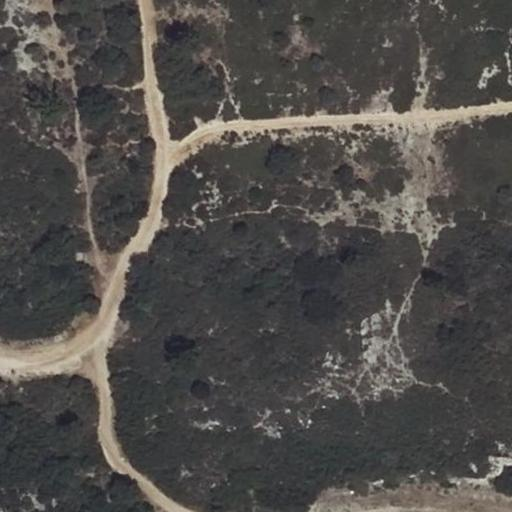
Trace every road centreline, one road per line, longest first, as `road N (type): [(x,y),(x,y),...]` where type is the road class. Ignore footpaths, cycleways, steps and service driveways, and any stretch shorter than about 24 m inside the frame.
road 1 (track): [(0,358),(23,362),(78,346),(97,326),(174,162),(208,132),(511,102)]
road 2 (track): [(97,326),(111,442),(167,500),(195,511)]
road 3 (track): [(139,0),(162,192)]
